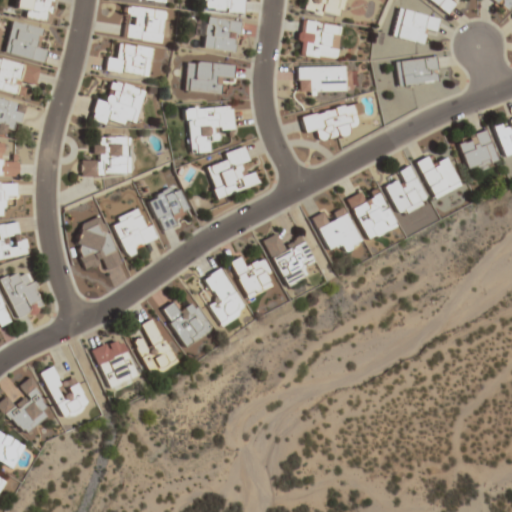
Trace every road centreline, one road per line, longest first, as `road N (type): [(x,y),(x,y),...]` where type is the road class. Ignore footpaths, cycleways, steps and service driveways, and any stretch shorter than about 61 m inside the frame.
road 1 (residential): [(0,367),(150,285),(206,241),(452,110),(511,87)]
road 2 (residential): [(84,0),(44,186),(50,247),(76,323)]
road 3 (residential): [(274,0),(263,85),(267,125),(295,193)]
